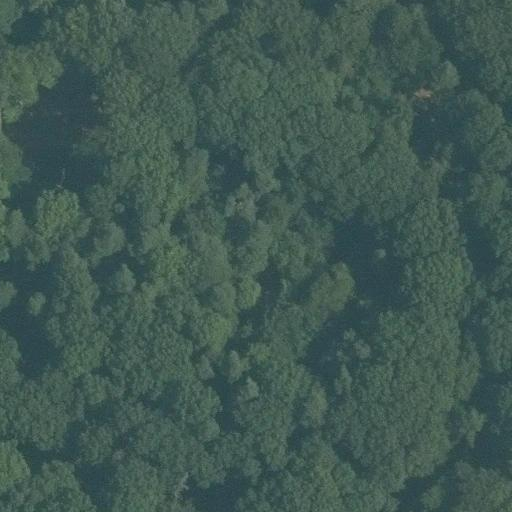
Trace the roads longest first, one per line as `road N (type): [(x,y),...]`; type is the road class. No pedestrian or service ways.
road 1 (track): [(0,138),(511,51)]
road 2 (track): [(503,0),(511,192)]
